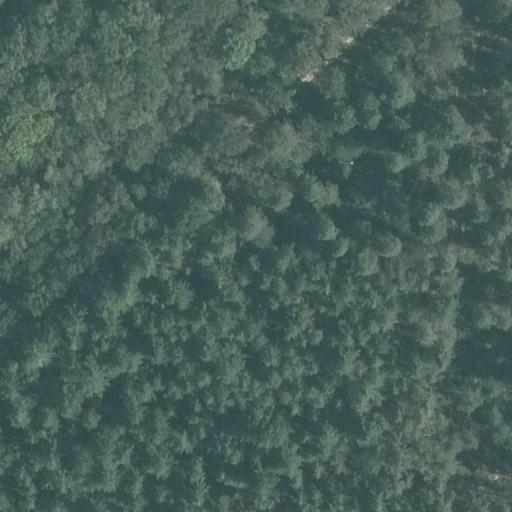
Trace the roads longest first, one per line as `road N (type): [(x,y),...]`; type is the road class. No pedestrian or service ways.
road 1 (track): [(0,326),(397,0)]
road 2 (track): [(0,382),(2,511)]
